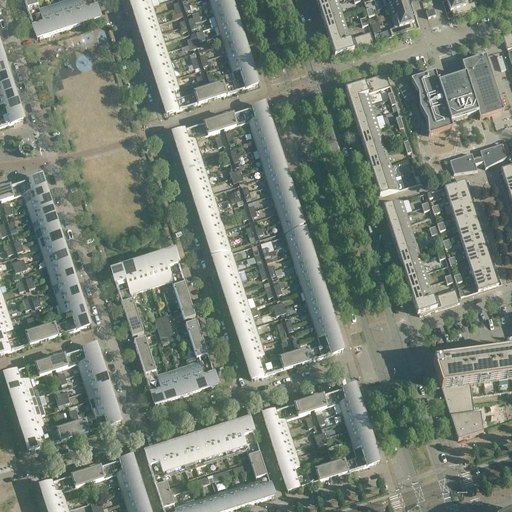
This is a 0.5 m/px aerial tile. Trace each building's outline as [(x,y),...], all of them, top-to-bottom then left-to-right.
[(39,11),(35,0),(23,0),(30,20),(41,16),(39,11)] [(89,25),(82,3),(80,0),(74,0),(70,1),(79,28),(89,25)] [(100,21),(97,12),(92,0),(90,0),(82,3),(89,25),(100,21)] [(152,8),(149,0),(147,0),(130,6),(133,15),(152,8)] [(230,4),(229,0),(210,0),(208,1),(211,10),(230,4)] [(339,6),(336,0),(315,0),(319,12),(339,6)] [(406,2),(405,0),(384,0),(387,8),(406,2)] [(476,11),(474,4),(469,6),(467,0),(450,0),(446,1),(450,13),(452,12),(453,18),(476,11)] [(511,0),(492,0),(495,9),(511,3),(511,0)] [(79,28),(70,1),(60,5),(68,31),(79,28)] [(410,13),(409,10),(406,2),(387,8),(391,19),(410,13)] [(233,13),(232,9),(230,4),(211,10),(214,19),(233,13)] [(68,31),(60,5),(49,8),(58,35),(68,31)] [(343,18),(339,6),(319,12),(323,24),(343,18)] [(49,8),(39,11),(41,16),(48,38),(58,35),(49,8)] [(155,18),(152,8),(133,15),(136,24),(155,18)] [(436,17),(433,11),(426,13),(428,20),(436,17)] [(236,22),(235,16),(233,13),(214,19),(217,28),(236,22)] [(414,31),(412,25),(414,24),(410,13),(391,19),(394,30),(389,31),(391,38),(414,31)] [(48,38),(41,16),(30,20),(37,42),(48,38)] [(158,27),(155,18),(136,24),(139,33),(158,27)] [(346,30),(343,18),(323,24),(327,36),(346,30)] [(239,31),(238,27),(236,22),(217,28),(220,37),(239,31)] [(379,23),(372,25),(375,33),(381,32),(379,23)] [(161,36),(158,27),(139,33),(142,42),(161,36)] [(350,42),(350,41),(346,30),(327,36),(331,48),(350,42)] [(242,40),(240,35),(239,31),(220,37),(223,46),(242,40)] [(511,34),(503,38),(507,51),(511,49),(511,34)] [(374,48),(370,35),(350,41),(350,42),(331,48),(334,58),(336,58),(337,60),(374,48)] [(164,45),(161,36),(142,42),(145,51),(164,45)] [(245,49),(244,46),(242,40),(223,46),(226,56),(245,49)] [(167,54),(164,45),(145,51),(148,60),(167,54)] [(248,59),(246,53),(245,49),(226,56),(229,65),(248,59)] [(170,63),(167,54),(148,60),(151,70),(170,63)] [(503,111),(486,59),(486,57),(461,65),(465,76),(438,85),(435,74),(410,82),(411,83),(412,83),(418,95),(420,109),(427,122),(428,135),(428,137),(453,129),(451,124),(450,122),(454,120),(455,122),(473,116),(473,114),(477,113),(478,115),(477,115),(479,121),(504,113),(503,111)] [(251,68),(250,64),(248,59),(229,65),(232,74),(251,68)] [(173,73),(170,63),(151,70),(154,79),(173,73)] [(254,77),(252,71),(251,68),(232,74),(235,83),(254,77)] [(176,82),(173,73),(154,79),(157,88),(176,82)] [(0,87),(11,84),(10,81),(8,75),(0,77),(0,87)] [(390,89),(386,76),(346,88),(346,91),(345,91),(348,101),(367,95),(368,96),(390,89)] [(257,88),(257,85),(254,77),(235,83),(232,83),(236,95),(257,88)] [(179,91),(176,82),(157,88),(160,97),(179,91)] [(188,110),(236,95),(232,83),(184,99),(188,110)] [(0,97),(14,94),(12,88),(11,84),(0,87),(0,97)] [(182,100),(179,91),(160,97),(163,106),(182,100)] [(0,108),(17,103),(15,99),(14,94),(0,97),(0,108)] [(371,107),(368,96),(367,95),(348,101),(352,113),(371,107)] [(188,110),(184,99),(182,100),(163,106),(166,117),(188,110)] [(0,118),(19,112),(18,106),(17,103),(0,108),(0,118)] [(375,119),(371,107),(352,113),(356,125),(375,119)] [(267,118),(265,110),(264,108),(242,115),(246,126),(248,125),(267,118)] [(23,123),(22,120),(19,112),(0,118),(0,126),(1,130),(23,123)] [(198,141),(246,126),(242,115),(194,130),(198,141)] [(270,127),(269,124),(267,118),(248,125),(251,134),(270,127)] [(379,131),(375,119),(356,125),(360,138),(379,131)] [(273,137),(271,131),(270,127),(251,134),(254,143),(273,137)] [(198,141),(194,130),(172,137),(176,148),(195,142),(198,141)] [(383,144),(379,131),(360,138),(364,150),(383,144)] [(276,146),(275,142),(273,137),(254,143),(257,152),(276,146)] [(198,151),(195,142),(176,148),(179,157),(198,151)] [(387,156),(383,144),(364,150),(368,162),(387,156)] [(279,155),(277,149),(276,146),(257,152),(260,161),(279,155)] [(485,171),(506,160),(506,159),(505,157),(502,146),(480,154),(481,158),(473,161),(472,156),(449,163),(452,174),(453,174),(454,176),(453,176),(453,177),(477,173),(476,171),(475,167),(483,165),(484,168),(485,170),(485,171)] [(30,150),(29,147),(23,149),(25,156),(31,154),(30,150)] [(201,160),(198,151),(179,157),(182,166),(201,160)] [(282,164),(281,161),(279,155),(260,161),(263,170),(282,164)] [(391,168),(387,156),(368,162),(371,174),(391,168)] [(204,169),(201,160),(182,166),(185,175),(204,169)] [(285,173),(283,168),(282,164),(263,170),(266,180),(285,173)] [(511,177),(511,167),(501,171),(503,180),(511,177)] [(395,180),(391,168),(371,174),(375,186),(395,180)] [(207,178),(204,169),(185,175),(188,184),(207,178)] [(288,183),(287,179),(285,173),(266,180),(269,189),(288,183)] [(511,186),(511,177),(503,180),(506,189),(511,186)] [(210,187),(207,178),(188,184),(191,194),(210,187)] [(45,190),(42,182),(41,179),(19,186),(23,197),(45,190)] [(399,192),(395,180),(375,186),(379,198),(381,198),(399,192)] [(291,192),(289,186),(288,183),(269,189),(272,198),(291,192)] [(467,191),(464,183),(444,189),(447,198),(467,191)] [(0,204),(23,197),(19,186),(0,192),(0,204)] [(213,197),(210,187),(191,194),(194,203),(213,197)] [(47,199),(46,195),(45,190),(23,197),(26,206),(47,199)] [(470,200),(467,191),(447,198),(450,207),(470,200)] [(294,201),(293,197),(291,192),(272,198),(275,207),(294,201)] [(216,206),(213,197),(194,203),(197,212),(216,206)] [(50,208),(49,203),(47,199),(26,206),(29,215),(50,208)] [(473,209),(470,200),(450,207),(452,215),(473,209)] [(297,210),(295,204),(294,201),(275,207),(278,216),(297,210)] [(406,215),(402,203),(383,209),(387,222),(406,215)] [(219,215),(216,206),(197,212),(199,221),(219,215)] [(53,217),(52,214),(50,208),(29,215),(32,224),(53,217)] [(476,217),(473,209),(452,215),(455,224),(476,217)] [(300,219),(299,215),(297,210),(278,216),(280,225),(300,219)] [(222,224),(219,215),(199,221),(202,230),(222,224)] [(410,227),(406,215),(387,222),(391,234),(410,227)] [(56,226),(55,221),(53,217),(32,224),(35,233),(56,226)] [(478,226),(476,217),(455,224),(458,233),(478,226)] [(303,229),(301,223),(300,219),(280,225),(284,235),(303,229)] [(225,233),(222,224),(202,230),(205,239),(225,233)] [(59,236),(58,232),(56,226),(35,233),(37,243),(59,236)] [(481,235),(478,226),(458,233),(461,241),(481,235)] [(414,239),(410,227),(391,234),(394,246),(414,239)] [(307,242),(306,238),(304,232),(285,239),(288,248),(307,242)] [(227,242),(225,233),(205,239),(208,248),(227,242)] [(484,243),(481,235),(461,241),(463,250),(484,243)] [(62,245),(60,239),(59,236),(37,243),(40,252),(62,245)] [(418,251),(414,239),(394,246),(398,258),(418,251)] [(231,252),(227,242),(208,248),(211,258),(231,252)] [(310,251),(308,246),(307,242),(288,248),(291,257),(310,251)] [(487,252),(484,243),(463,250),(466,259),(487,252)] [(65,254),(64,250),(62,245),(40,252),(43,261),(65,254)] [(313,260),(312,257),(310,251),(291,257),(294,266),(313,260)] [(422,264),(418,251),(398,258),(402,270),(422,264)] [(490,261),(487,252),(466,259),(469,267),(490,261)] [(181,275),(177,263),(174,253),(163,257),(170,279),(181,275)] [(68,263),(66,257),(65,254),(43,261),(46,270),(68,263)] [(235,265),(232,256),(213,262),(216,271),(235,265)] [(172,284),(170,279),(163,257),(153,260),(154,261),(162,287),(171,284),(172,284)] [(162,287),(154,261),(153,260),(143,263),(151,290),(162,287)] [(316,269),(314,264),(313,260),(294,266),(297,276),(316,269)] [(492,270),(490,261),(469,267),(472,276),(492,270)] [(71,272),(70,269),(68,263),(46,270),(49,279),(71,272)] [(151,290),(143,263),(132,267),(133,268),(141,293),(151,290)] [(425,276),(422,264),(402,270),(406,282),(425,276)] [(238,274),(235,265),(216,271),(219,280),(238,274)] [(141,293),(133,268),(132,267),(122,270),(129,292),(130,297),(131,297),(141,293)] [(319,279),(318,275),(316,269),(297,276),(300,285),(319,279)] [(129,292),(122,270),(111,273),(118,295),(129,292)] [(495,278),(492,270),(472,276),(475,285),(495,278)] [(74,281),(72,276),(71,272),(49,279),(52,288),(74,281)] [(241,283),(238,274),(219,280),(222,290),(241,283)] [(188,297),(181,275),(170,279),(172,284),(171,284),(177,301),(188,297)] [(429,288),(425,276),(406,282),(410,294),(429,288)] [(498,287),(495,278),(475,285),(477,294),(498,287)] [(322,288),(320,282),(319,279),(300,285),(302,294),(322,288)] [(77,291),(76,287),(74,281),(52,288),(55,298),(77,291)] [(244,293),(241,283),(222,290),(224,299),(244,293)] [(325,297),(324,293),(322,288),(302,294),(305,303),(325,297)] [(433,300),(433,299),(429,288),(410,294),(414,306),(433,300)] [(80,300),(78,294),(77,291),(55,298),(58,307),(80,300)] [(137,313),(131,297),(130,297),(129,292),(118,295),(125,317),(137,313)] [(459,305),(455,292),(433,299),(433,300),(414,306),(417,316),(419,316),(419,318),(459,305)] [(247,302),(244,293),(224,299),(227,308),(247,302)] [(195,319),(191,306),(188,297),(177,301),(184,322),(195,319)] [(328,306),(326,300),(325,297),(305,303),(308,312),(328,306)] [(83,309),(82,305),(80,300),(58,307),(61,316),(83,309)] [(250,311),(247,302),(227,308),(230,317),(250,311)] [(331,315),(329,312),(328,306),(308,312),(311,322),(331,315)] [(86,318),(84,312),(83,309),(61,316),(64,325),(86,318)] [(252,320),(250,311),(230,317),(233,326),(252,320)] [(0,325),(10,322),(7,313),(0,315),(0,325)] [(144,335),(140,326),(137,313),(125,317),(132,339),(144,335)] [(334,324),(332,319),(331,315),(311,322),(314,331),(334,324)] [(89,329),(88,326),(86,318),(64,325),(67,336),(89,329)] [(255,329),(252,320),(233,326),(236,335),(255,329)] [(0,335),(13,331),(10,322),(0,325),(0,335)] [(203,344),(196,323),(185,326),(192,348),(203,344)] [(336,334),(335,330),(334,324),(314,331),(317,340),(336,334)] [(20,351),(67,336),(64,325),(16,340),(20,351)] [(258,339),(255,329),(236,335),(239,345),(258,339)] [(0,345),(16,340),(13,331),(0,335),(0,345)] [(339,343),(338,337),(336,334),(317,340),(320,348),(320,349),(339,343)] [(152,361),(148,349),(145,339),(134,343),(141,365),(152,361)] [(261,348),(258,339),(239,345),(242,354),(261,348)] [(0,357),(20,351),(16,340),(0,345),(0,357)] [(343,353),(342,351),(339,343),(320,349),(320,348),(317,349),(321,361),(343,353)] [(210,366),(205,350),(203,344),(192,348),(198,365),(200,369),(210,366)] [(99,359),(96,351),(95,348),(74,355),(77,366),(99,359)] [(264,357),(261,348),(242,354),(245,363),(264,357)] [(273,376),(321,361),(317,349),(270,365),(273,376)] [(481,420),(480,415),(475,416),(474,416),(473,407),(472,403),(472,400),(470,387),(511,380),(511,353),(507,354),(507,355),(447,363),(447,362),(432,364),(436,375),(434,375),(436,391),(441,391),(452,425),(458,442),(466,440),(473,438),(483,434),(481,420)] [(29,382),(77,367),(77,366),(74,355),(26,371),(29,382)] [(267,365),(264,357),(245,363),(248,372),(267,366),(267,365)] [(102,368),(101,365),(99,359),(77,366),(77,367),(80,375),(102,368)] [(157,378),(152,361),(141,365),(147,386),(158,383),(157,378)] [(207,391),(200,369),(198,365),(188,368),(196,395),(207,391)] [(273,376),(270,365),(267,365),(267,366),(248,372),(251,383),(273,376)] [(217,388),(214,378),(210,366),(200,369),(207,391),(217,388)] [(105,378),(103,372),(102,368),(80,375),(83,385),(105,378)] [(196,395),(188,368),(177,371),(186,398),(196,395)] [(29,382),(26,371),(4,378),(8,389),(29,382)] [(186,398),(177,371),(167,375),(176,401),(186,398)] [(176,401),(167,375),(157,378),(158,383),(165,405),(176,401)] [(108,387),(107,383),(105,378),(83,385),(86,394),(108,387)] [(32,391),(29,382),(8,389),(10,398),(32,391)] [(165,405),(158,383),(147,386),(155,408),(165,405)] [(111,396),(109,390),(108,387),(86,394),(89,403),(111,396)] [(358,399),(355,391),(354,389),(332,396),(336,407),(338,406),(358,399)] [(35,400),(32,391),(10,398),(13,407),(35,400)] [(114,405),(113,402),(111,396),(89,403),(92,412),(114,405)] [(288,422),(336,407),(332,396),(285,411),(288,422)] [(361,409),(359,405),(358,399),(338,406),(341,415),(361,409)] [(38,409),(35,400),(13,407),(16,416),(38,409)] [(117,414),(115,409),(114,405),(92,412),(95,421),(117,414)] [(41,418),(38,409),(16,416),(19,425),(41,418)] [(363,418),(362,412),(361,409),(341,415),(344,424),(363,418)] [(288,422),(285,411),(263,418),(266,429),(285,423),(286,423),(288,422)] [(120,425),(119,422),(117,414),(95,421),(98,432),(120,425)] [(44,427),(41,418),(19,425),(22,434),(44,427)] [(366,427),(365,423),(363,418),(344,424),(347,433),(366,427)] [(50,447),(98,432),(95,421),(47,436),(47,437),(50,447)] [(256,444),(252,432),(249,422),(238,426),(245,448),(256,444)] [(288,432),(286,423),(285,423),(266,429),(269,438),(288,432)] [(247,453),(245,448),(238,426),(228,429),(229,432),(236,456),(246,453),(247,453)] [(47,437),(47,436),(44,427),(22,434),(25,444),(47,437)] [(369,436),(368,431),(366,427),(347,433),(350,442),(369,436)] [(236,456),(229,432),(228,429),(218,433),(226,459),(236,456)] [(291,441),(288,432),(269,438),(272,447),(291,441)] [(226,459),(218,433),(207,436),(208,439),(216,463),(226,459)] [(216,463),(208,439),(207,436),(197,439),(206,466),(216,463)] [(372,445),(371,442),(369,436),(350,442),(353,451),(372,445)] [(47,437),(25,444),(29,454),(50,447),(47,437)] [(206,466),(197,439),(187,442),(188,446),(195,469),(206,466)] [(294,450),(291,441),(272,447),(275,456),(294,450)] [(195,469),(188,446),(187,442),(176,446),(185,472),(195,469)] [(267,477),(262,461),(256,444),(245,448),(247,453),(246,453),(249,462),(250,465),(255,481),(267,477)] [(375,454),(373,449),(372,445),(353,451),(356,460),(356,461),(375,454)] [(185,472),(176,446),(166,449),(167,452),(175,476),(185,472)] [(175,476),(167,452),(166,449),(156,452),(163,474),(164,479),(165,479),(175,476)] [(297,459),(294,450),(275,456),(278,465),(297,459)] [(163,474),(156,452),(145,456),(152,478),(163,474)] [(379,465),(378,463),(375,454),(356,461),(356,460),(353,461),(357,472),(379,465)] [(300,469),(297,459),(278,465),(281,475),(300,469)] [(135,471),(132,463),(131,460),(109,467),(113,478),(116,478),(116,477),(135,471)] [(309,488),(357,472),(353,461),(306,476),(309,488)] [(65,494),(113,478),(109,467),(62,483),(65,494)] [(303,478),(303,477),(300,469),(281,475),(284,484),(303,478)] [(138,480),(137,477),(135,471),(116,477),(116,478),(118,486),(138,480)] [(174,507),(169,491),(165,479),(164,479),(163,474),(152,478),(163,510),(174,507)] [(309,488),(306,476),(303,477),(303,478),(284,484),(287,495),(309,488)] [(274,499),(271,490),(267,477),(255,481),(256,483),(257,483),(263,502),(274,499)] [(141,489),(139,484),(138,480),(118,486),(121,495),(141,489)] [(65,494),(62,483),(40,490),(43,500),(63,494),(63,495),(65,494)] [(257,483),(256,483),(246,487),(253,506),(263,502),(257,483)] [(253,506),(246,487),(236,490),(242,509),(253,506)] [(144,498),(142,495),(141,489),(121,495),(124,505),(144,498)] [(233,511),(242,509),(236,490),(226,493),(231,511),(233,511)] [(231,511),(226,493),(215,496),(220,511),(231,511)] [(66,503),(63,495),(63,494),(43,500),(46,509),(66,503)] [(220,511),(215,496),(205,500),(208,511),(220,511)] [(132,511),(147,508),(145,502),(144,498),(124,505),(126,511),(132,511)] [(208,511),(205,500),(195,503),(197,511),(208,511)] [(68,511),(66,503),(46,509),(47,511),(68,511)] [(197,511),(195,503),(185,506),(186,511),(197,511)]
